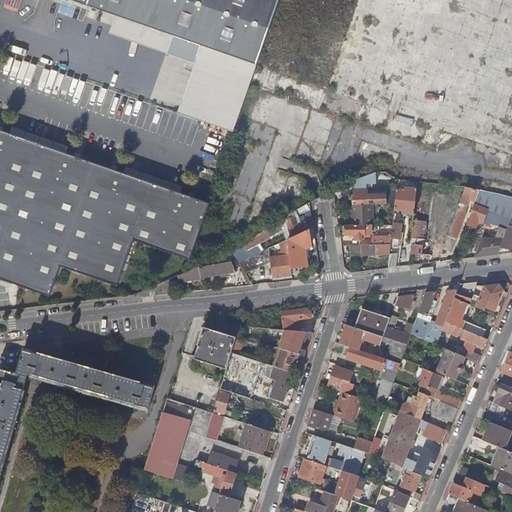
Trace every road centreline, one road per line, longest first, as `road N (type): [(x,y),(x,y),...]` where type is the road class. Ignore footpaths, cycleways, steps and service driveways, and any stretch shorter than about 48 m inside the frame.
road 1 (residential): [(0,327),(336,287)]
road 2 (residential): [(265,511),(336,287)]
road 3 (residential): [(511,312),(427,511)]
road 4 (residential): [(336,287),(511,265)]
